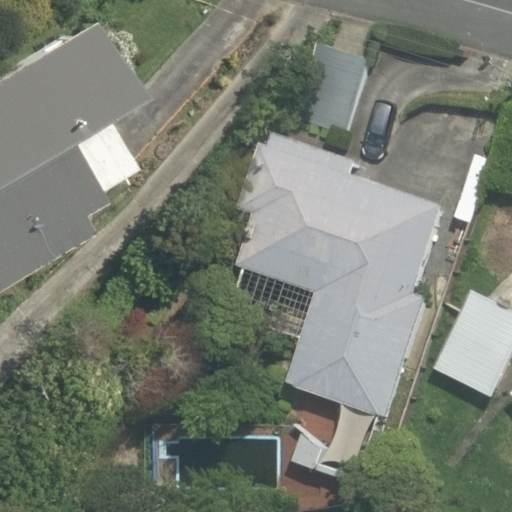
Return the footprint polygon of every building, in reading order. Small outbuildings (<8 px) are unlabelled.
[(0,72),(0,287),(77,236),(67,221),(88,206),(82,197),(120,172),(88,124),(122,101),(70,25),(0,72)] [(299,124),(347,140),(373,66),(325,50),(299,124)] [(511,114),(476,209),(511,227),(511,114)] [(425,296),(454,209),(365,179),(370,166),(282,137),(278,149),(269,146),(246,215),(259,220),(242,271),(319,296),(289,386),(396,421),(436,300),(425,296)] [(262,324),(298,338),(313,300),(248,275),(240,295),(269,306),(262,324)] [(442,373),(500,401),(511,376),(511,312),(479,296),(442,373)] [(308,470),(369,492),(391,433),(330,410),(308,470)]
